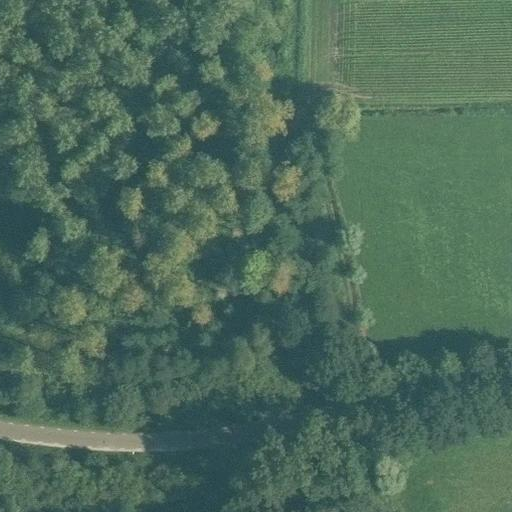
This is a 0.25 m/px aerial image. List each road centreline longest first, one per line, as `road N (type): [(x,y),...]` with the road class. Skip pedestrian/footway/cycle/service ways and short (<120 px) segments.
road 1 (tertiary): [(511,374),(366,411),(192,440),(0,433)]
road 2 (track): [(366,411),(308,173)]
